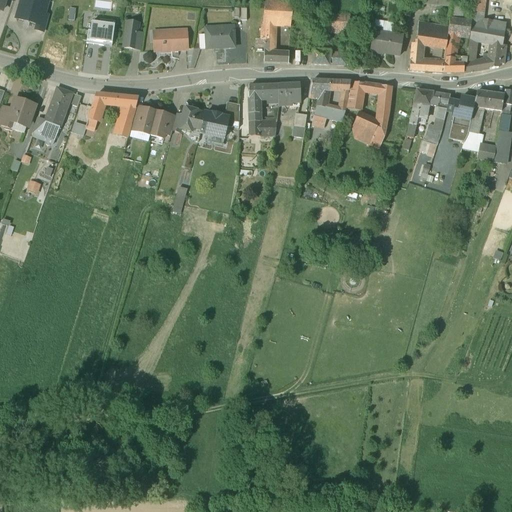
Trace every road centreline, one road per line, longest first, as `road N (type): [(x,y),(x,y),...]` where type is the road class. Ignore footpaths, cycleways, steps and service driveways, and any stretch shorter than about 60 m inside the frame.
road 1 (track): [(511,378),(507,389),(410,372),(177,418),(0,415)]
road 2 (unclassified): [(511,74),(447,85),(268,75),(111,88),(0,62)]
